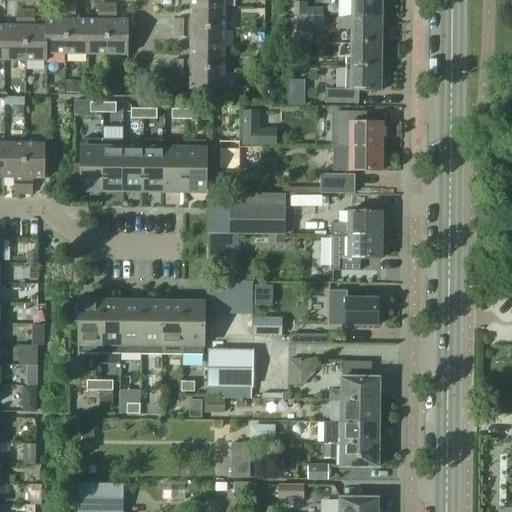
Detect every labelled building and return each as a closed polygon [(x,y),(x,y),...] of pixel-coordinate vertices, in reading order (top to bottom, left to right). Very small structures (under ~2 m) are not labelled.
[(224,9),(224,0),(189,0),(190,9),(224,9)] [(337,20),(379,21),(379,12),(382,10),(382,2),(379,0),(338,0),(338,20),(337,20)] [(296,19),(295,20),(322,20),(322,19),(313,19),(313,10),(304,10),(304,3),(295,3),(295,19),(296,19)] [(65,55),(65,5),(56,5),(56,20),(44,20),(44,27),(45,55),(65,55)] [(85,55),(86,21),(74,21),(74,5),(65,5),(65,55),(85,55)] [(105,56),(106,5),(97,5),(97,21),(86,21),(85,55),(105,56)] [(106,5),(105,56),(126,56),(127,21),(115,21),(115,6),(106,5)] [(224,29),(224,9),(190,9),(189,20),(173,20),(173,29),(224,29)] [(4,61),(24,61),(24,11),(15,11),(15,27),(4,27),(4,61)] [(45,55),(44,27),(33,27),(33,11),(24,11),(24,61),(45,62),(45,55)] [(322,29),(322,20),(295,20),(295,28),(322,29)] [(350,31),(350,44),(381,44),(381,33),(379,31),(379,21),(337,20),(337,31),(350,31)] [(224,50),(224,29),(173,29),(173,37),(189,38),(189,49),(224,50)] [(381,58),(381,44),(350,44),(350,58),(345,58),(345,68),(378,68),(378,60),(381,58)] [(305,45),(294,45),(294,64),(305,64),(305,45)] [(224,70),(224,50),(189,49),(189,61),(173,61),(173,70),(224,70)] [(378,77),(378,68),(345,68),(345,77),(350,77),(350,90),(325,90),(325,104),(358,105),(358,93),(378,93),(378,90),(381,88),(381,79),(378,77)] [(223,91),(224,70),(173,70),(173,79),(189,79),(189,91),(223,91)] [(65,83),(65,94),(78,94),(78,83),(65,83)] [(9,101),(9,109),(22,109),(22,101),(9,101)] [(103,103),(89,103),(89,113),(102,113),(103,103)] [(103,103),(102,113),(115,114),(115,104),(103,103)] [(130,109),(130,119),(143,119),(143,109),(130,109)] [(156,110),(143,109),(143,119),(156,120),(156,110)] [(184,110),(171,110),(171,120),(184,120),(184,110)] [(184,110),(184,120),(197,120),(197,110),(184,110)] [(365,114),(332,114),(332,147),(334,147),(349,147),(380,148),(380,125),(365,125),(365,114)] [(101,190),(102,140),(81,140),(80,190),(101,190)] [(122,150),(122,140),(102,140),(101,190),(122,191),(122,150)] [(163,151),(163,141),(143,140),(143,151),(142,191),(162,191),(163,151)] [(184,151),(183,191),(204,192),(205,141),(184,141),(184,151)] [(23,194),(24,145),(3,145),(3,178),(14,178),(14,194),(23,194)] [(24,145),(23,194),(31,194),(31,179),(44,179),(44,145),(24,145)] [(349,147),(334,147),(333,171),(349,171),(380,171),(380,148),(349,147)] [(142,191),(143,151),(122,150),(122,191),(142,191)] [(183,191),(184,151),(163,151),(162,191),(183,191)] [(353,194),(353,175),(319,175),(319,194),(353,194)] [(208,235),(259,235),(284,235),(285,195),(208,194),(208,235)] [(330,235),(381,236),(381,212),(347,212),(347,224),(330,224),(330,235)] [(284,244),(284,235),(259,235),(259,244),(284,244)] [(380,260),(381,236),(330,235),(330,271),(359,272),(360,260),(380,260)] [(36,264),(37,256),(33,256),(29,260),(28,264),(36,264)] [(346,292),(329,292),(329,326),(344,326),(377,327),(377,323),(379,323),(379,313),(377,313),(377,300),(346,299),(346,292)] [(100,354),(100,304),(79,304),(78,354),(100,354)] [(120,354),(120,304),(100,304),(100,354),(120,354)] [(140,354),(141,304),(120,304),(120,354),(140,354)] [(161,355),(161,305),(141,304),(140,354),(161,355)] [(181,355),(182,305),(161,305),(161,355),(181,355)] [(182,305),(181,355),(202,355),(203,305),(182,305)] [(43,325),(43,312),(33,312),(33,324),(43,325)] [(252,335),(280,336),(280,320),(252,319),(252,335)] [(36,348),(28,348),(28,360),(36,360),(36,348)] [(207,364),(206,387),(251,388),(251,352),(207,351),(207,364)] [(26,368),(26,388),(28,388),(36,388),(36,368),(26,368)] [(331,400),(378,401),(378,394),(381,392),(381,382),(378,381),(378,378),(341,378),(341,393),(331,393),(331,400)] [(99,391),(99,381),(86,381),(86,391),(99,391)] [(112,382),(99,381),(99,391),(112,392),(112,382)] [(193,392),(194,382),(181,382),(181,392),(193,392)] [(23,388),(23,397),(36,397),(36,388),(28,388),(26,388),(23,388)] [(201,411),(201,401),(188,400),(188,410),(201,411)] [(224,413),(224,400),(203,400),(204,413),(224,413)] [(341,401),(340,423),(380,424),(380,410),(377,408),(378,401),(331,400),(331,401),(341,401)] [(126,405),(126,415),(139,415),(139,405),(126,405)] [(92,422),(81,422),(81,441),(92,441),(92,422)] [(377,434),(380,432),(380,424),(340,423),(324,423),(323,445),(377,445),(377,434)] [(380,452),(377,450),(377,445),(323,445),(322,459),(336,459),(336,454),(340,454),(340,465),(376,466),(376,463),(379,462),(380,452)] [(327,480),(327,465),(307,465),(307,480),(327,480)] [(122,511),(123,486),(77,485),(76,511),(122,511)] [(303,499),(303,486),(278,486),(278,499),(303,499)] [(338,511),(377,511),(377,506),(375,505),(375,499),(338,499),(338,511)]
